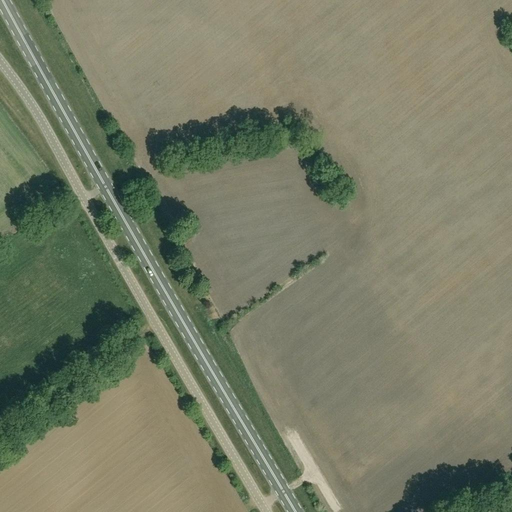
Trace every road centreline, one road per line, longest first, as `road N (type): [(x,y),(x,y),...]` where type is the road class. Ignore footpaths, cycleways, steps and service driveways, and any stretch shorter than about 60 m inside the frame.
road 1 (primary): [(294,511),(1,0)]
road 2 (unclassified): [(267,511),(0,61)]
